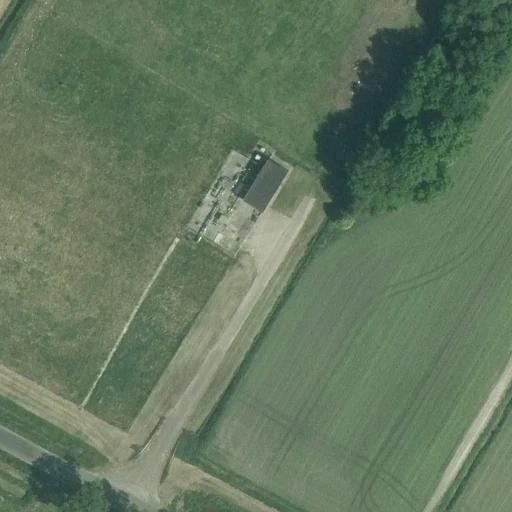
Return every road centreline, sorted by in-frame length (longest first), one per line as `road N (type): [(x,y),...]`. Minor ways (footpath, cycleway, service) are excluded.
road 1 (unknown): [(125,504),(296,223)]
road 2 (unclassified): [(139,511),(0,437)]
